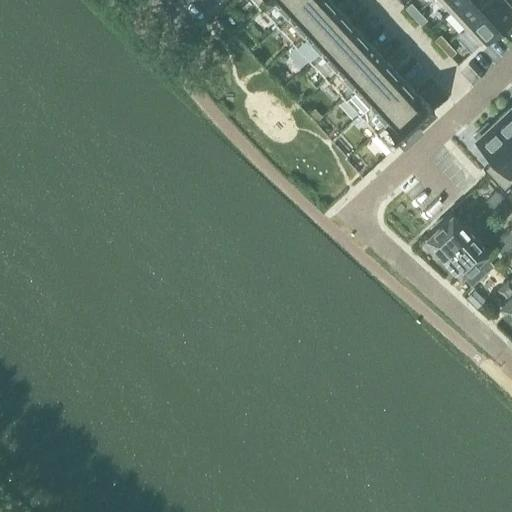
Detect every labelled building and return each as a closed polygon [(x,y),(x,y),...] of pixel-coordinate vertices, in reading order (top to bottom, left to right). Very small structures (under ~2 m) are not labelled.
[(285,0),(249,0),(264,18),(285,0)] [(327,0),(326,0),(285,0),(264,18),(282,38),(327,0)] [(344,20),(327,0),(282,38),(300,57),(344,20)] [(473,0),(482,9),(492,0),(473,0)] [(498,28),(511,15),(511,0),(492,0),(482,9),(498,28)] [(437,9),(430,1),(424,6),(432,14),(437,9)] [(361,39),(344,20),(300,57),(318,77),(361,39)] [(451,37),(458,31),(449,24),(444,29),(451,37)] [(465,40),(458,31),(451,37),(459,46),(465,40)] [(378,58),(361,39),(318,77),(336,98),(378,58)] [(395,77),(378,58),(336,98),(351,116),(395,77)] [(411,96),(395,77),(351,116),(368,134),(411,96)] [(425,112),(411,96),(368,134),(383,150),(425,112)] [(511,104),(508,100),(491,116),(511,140),(511,104)] [(511,172),(511,140),(491,116),(472,132),(496,160),(486,169),(508,193),(511,189),(511,177),(510,175),(511,172)] [(495,192),(486,201),(493,209),(503,200),(495,192)] [(503,200),(493,209),(501,218),(510,209),(503,200)] [(443,254),(470,230),(453,210),(426,235),(443,254)] [(470,230),(443,254),(461,274),(488,250),(470,230)] [(511,232),(510,231),(503,238),(511,247),(511,246),(511,232)] [(503,238),(496,245),(504,255),(511,247),(503,238)] [(485,254),(463,275),(472,285),(494,264),(485,254)] [(511,281),(509,278),(498,288),(506,297),(500,303),(511,314),(511,316),(511,317),(511,318),(511,281)]
